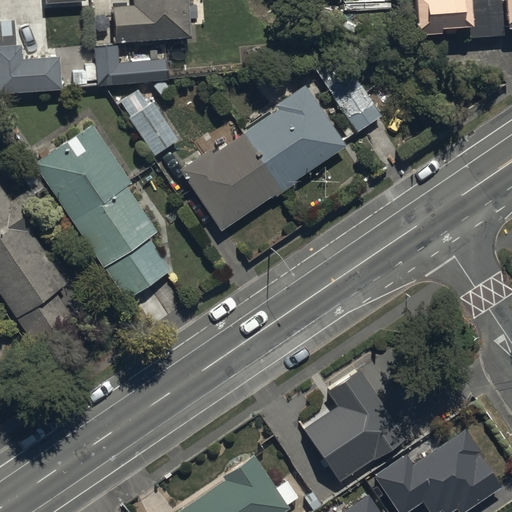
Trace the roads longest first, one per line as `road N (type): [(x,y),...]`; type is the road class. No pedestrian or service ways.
road 1 (secondary): [(0,510),(434,215)]
road 2 (residential): [(511,332),(434,215)]
